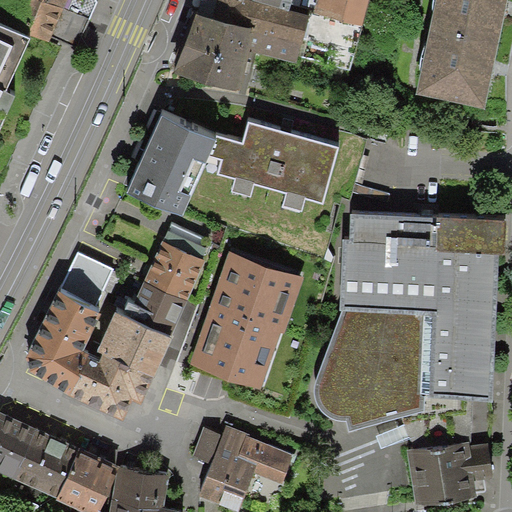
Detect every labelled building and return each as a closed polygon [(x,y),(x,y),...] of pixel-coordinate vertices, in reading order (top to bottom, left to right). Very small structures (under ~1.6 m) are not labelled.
[(0,0),(0,19),(76,50),(100,0),(0,0)] [(290,60),(305,9),(272,0),(196,0),(175,63),(235,80),(244,47),(290,60)] [(314,0),(314,1),(365,15),(369,0),(314,0)] [(510,0),(437,0),(420,91),(490,107),(510,0)] [(0,180),(61,48),(0,22),(0,180)] [(215,128),(160,104),(126,184),(182,207),(215,128)] [(216,130),(207,151),(220,153),(216,168),(322,196),(337,141),(246,116),(241,137),(216,130)] [(504,215),(351,213),(343,315),(315,376),(321,408),(355,436),(419,413),(494,401),(504,215)] [(146,271),(187,289),(205,248),(164,230),(146,271)] [(230,246),(192,355),(254,376),(272,324),(282,327),(302,270),(230,246)] [(76,249),(63,279),(99,295),(112,265),(76,249)] [(132,303),(174,320),(187,289),(146,271),(132,303)] [(32,357),(73,380),(89,342),(91,337),(86,335),(103,296),(99,295),(63,279),(58,277),(28,346),(32,357)] [(104,337),(155,358),(157,359),(174,320),(132,303),(116,296),(99,335),(104,337)] [(155,358),(104,337),(100,347),(89,342),(73,380),(72,382),(133,408),(155,358)] [(37,420),(0,403),(0,464),(15,471),(37,420)] [(213,456),(200,489),(238,504),(254,465),(283,477),(295,447),(228,420),(225,427),(203,419),(192,448),(213,456)] [(37,420),(15,471),(56,489),(79,439),(37,420)] [(410,441),(419,498),(479,488),(476,472),(498,469),(492,434),(470,437),(469,432),(410,441)] [(79,439),(56,489),(96,507),(119,457),(79,439)] [(170,468),(120,459),(114,490),(165,499),(170,468)] [(165,499),(114,490),(110,511),(173,511),(176,501),(165,499)]
